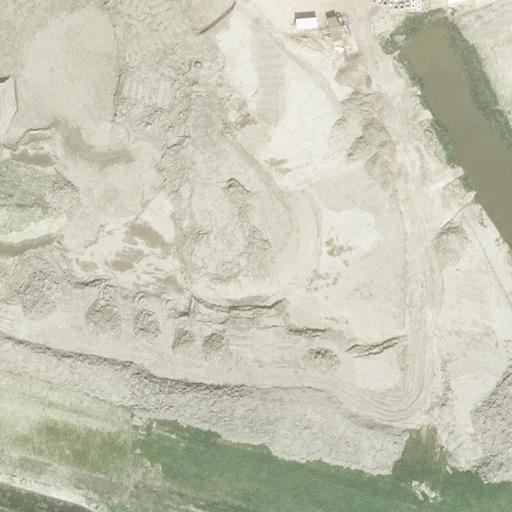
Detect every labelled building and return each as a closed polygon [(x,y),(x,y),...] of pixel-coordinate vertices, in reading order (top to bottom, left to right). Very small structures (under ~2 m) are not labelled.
[(0,19),(0,21),(38,28),(40,15),(42,0),(16,0),(14,12),(2,10),(0,19)] [(42,0),(40,15),(78,22),(78,21),(80,11),(68,9),(69,0),(42,0)] [(325,4),(300,14),(304,26),(305,25),(320,64),(356,50),(355,49),(352,40),(340,44),(325,4)] [(38,28),(33,53),(34,53),(44,55),(46,43),(88,51),(93,24),(78,21),(78,22),(40,15),(38,28)] [(0,47),(22,52),(20,64),(32,66),(34,53),(33,53),(38,28),(0,21),(0,47)] [(304,26),(281,35),(296,74),(284,79),(288,88),(288,89),(324,76),(320,64),(305,25),(304,26)] [(356,50),(320,64),(324,76),(333,100),(334,99),(344,96),(339,84),(379,69),(370,44),(355,49),(356,50)] [(288,88),(273,94),(283,119),(323,104),(327,116),(339,111),(334,99),(333,100),(324,76),(288,89),(288,88)] [(86,135),(85,148),(87,148),(86,189),(124,189),(125,188),(125,178),(112,178),(113,135),(86,135)] [(47,200),(47,201),(86,201),(86,189),(87,148),(85,148),(60,147),(60,190),(47,190),(47,200)] [(404,167),(377,171),(379,184),(380,183),(386,224),(424,218),(424,217),(422,207),(410,209),(404,167)] [(360,229),(348,231),(349,241),(349,242),(388,237),(386,224),(380,183),(379,184),(354,187),(360,229)] [(86,201),(86,227),(87,227),(97,227),(97,215),(140,215),(140,188),(125,188),(124,189),(86,189),(86,201)] [(32,200),(32,227),(74,227),(74,240),(86,240),(87,227),(86,227),(86,201),(47,201),(47,200),(32,200)] [(424,218),(386,224),(388,237),(391,262),(392,262),(402,260),(401,248),(443,242),(439,215),(424,217),(424,218)] [(349,241),(334,243),(338,270),(380,264),(382,276),(394,275),(392,262),(391,262),(388,237),(349,242),(349,241)]
